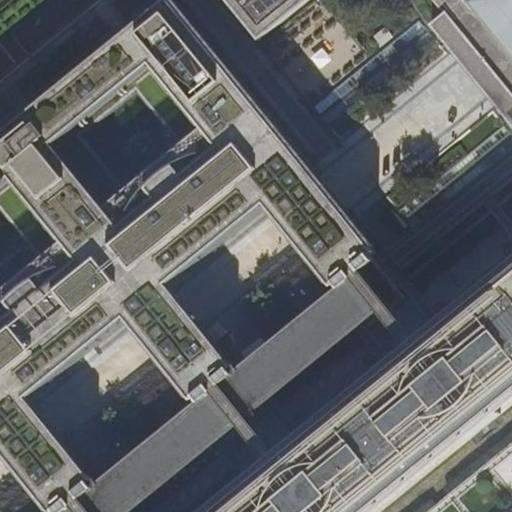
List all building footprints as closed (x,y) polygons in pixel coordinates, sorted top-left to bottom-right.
[(111,0),(0,90),(0,454),(22,481),(46,511),(115,511),(100,493),(95,488),(100,484),(68,444),(33,402),(129,324),(163,366),(196,406),(202,401),(206,406),(232,439),(267,411),(241,378),(237,373),(241,370),(209,329),(175,287),(270,209),(273,213),(304,252),(337,292),(342,288),(346,292),(374,326),(408,298),(377,259),(382,256),(377,250),(380,248),(352,213),(321,173),(180,0),(111,0)] [(317,0),(228,0),(263,43),(317,0)] [(511,58),(469,5),(464,0),(441,0),(450,11),(436,23),(475,73),(511,117),(511,58)] [(511,0),(475,0),(469,5),(511,58),(511,0)] [(422,16),(313,105),(329,125),(438,36),(422,16)] [(511,127),(508,122),(398,211),(413,230),(511,149),(511,127)] [(511,255),(510,254),(448,303),(454,312),(377,374),(371,367),(309,417),(316,424),(236,489),(230,481),(192,511),(377,511),(511,403),(511,255)] [(241,378),(267,411),(374,326),(346,292),(241,378)] [(100,493),(115,511),(144,511),(232,439),(206,406),(100,493)]
